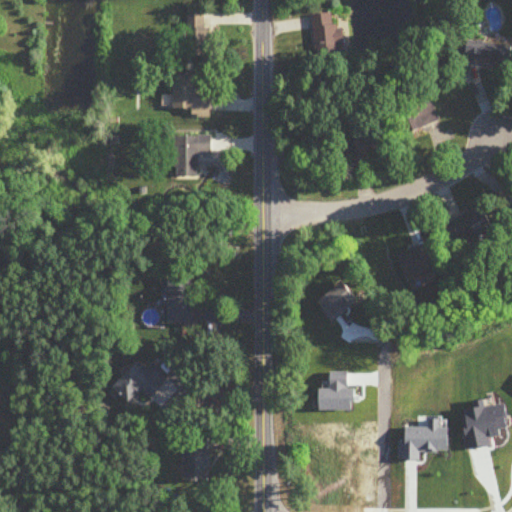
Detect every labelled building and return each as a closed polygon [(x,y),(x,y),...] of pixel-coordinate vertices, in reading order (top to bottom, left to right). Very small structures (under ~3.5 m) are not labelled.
[(208,60),(208,13),(189,13),(189,60),(208,60)] [(336,26),(336,14),(315,15),(317,56),(347,54),(346,25),(336,26)] [(511,44),(468,43),(468,65),(511,66),(511,44)] [(212,115),(212,98),(198,98),(197,75),(175,76),(176,115),(212,115)] [(399,143),(440,124),(429,102),(389,121),(399,143)] [(340,146),(350,169),(391,150),(381,127),(340,146)] [(177,137),(177,177),(201,178),(201,156),(214,156),(214,138),(177,137)] [(450,220),(455,243),(495,234),(490,211),(450,220)] [(177,309),(177,325),(196,325),(196,279),(171,279),(171,309),(177,309)] [(381,410),(381,473),(401,473),(401,454),(408,454),(408,410),(381,410)] [(186,481),(211,481),(211,438),(186,438),(186,481)]
